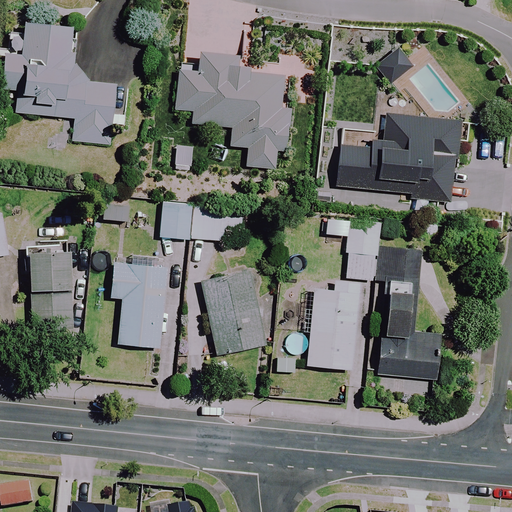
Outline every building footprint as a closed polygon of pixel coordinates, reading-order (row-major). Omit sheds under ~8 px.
[(3,39),(0,85),(0,114),(72,118),(71,144),(110,146),(114,84),(87,83),(76,63),(78,29),(20,25),(19,40),(3,39)] [(237,58),(199,54),(197,73),(176,71),(172,110),(193,112),(192,125),(231,129),(229,147),(247,149),(245,167),(273,170),(275,151),(284,152),(288,112),(278,111),(282,78),(236,73),(237,58)] [(459,125),(400,116),(396,143),(405,145),(404,154),(339,145),(333,186),(447,203),(459,125)] [(193,146),(174,144),(172,172),(191,173),(193,146)] [(191,240),(192,198),(160,197),(158,239),(191,240)] [(192,198),(191,240),(240,242),(242,200),(192,198)] [(126,204),(103,203),(102,221),(126,222),(126,204)] [(0,256),(9,255),(2,214),(0,214),(0,256)] [(376,248),(374,281),(385,282),(377,376),(434,381),(438,338),(406,335),(409,295),(417,296),(420,252),(376,248)] [(74,326),(67,249),(27,252),(34,330),(74,326)] [(164,268),(112,264),(109,299),(121,299),(117,346),(157,349),(164,268)] [(263,346),(250,273),(201,282),(215,355),(263,346)] [(357,285),(334,282),(333,293),(313,291),(312,307),(303,306),(301,332),(309,333),(306,367),(349,371),(357,285)] [(295,358),(274,359),(275,376),(296,375),(295,358)] [(34,504),(32,482),(0,485),(0,501),(1,507),(34,504)]
